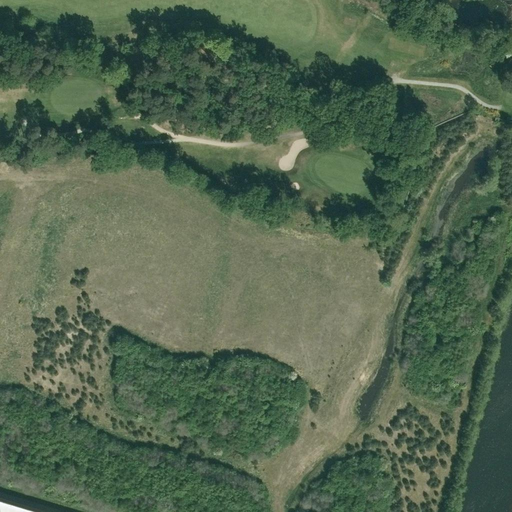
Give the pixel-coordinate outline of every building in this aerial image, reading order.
[(487,112),(486,117),(497,121),(499,116),(487,112)] [(149,223),(156,194),(123,186),(122,194),(132,197),(131,202),(127,201),(126,205),(119,203),(118,207),(129,210),(130,207),(137,208),(135,214),(140,215),(139,220),(149,223)] [(114,264),(157,273),(162,249),(130,242),(129,247),(112,244),(114,234),(109,233),(106,246),(105,246),(102,258),(110,259),(107,272),(112,273),(114,264)] [(218,252),(223,255),(228,247),(223,244),(218,252)] [(256,252),(250,276),(314,293),(320,269),(256,252)] [(201,271),(196,290),(233,301),(239,283),(201,271)] [(361,281),(353,309),(366,313),(375,286),(361,281)] [(146,285),(135,285),(135,297),(146,297),(146,285)] [(319,352),(332,297),(321,294),(318,307),(312,305),(311,312),(282,306),(277,328),(273,327),(270,340),(260,338),(258,344),(270,347),(269,351),(282,354),(284,345),(302,349),(303,348),(319,352)] [(46,511),(0,498),(0,511),(46,511)]
